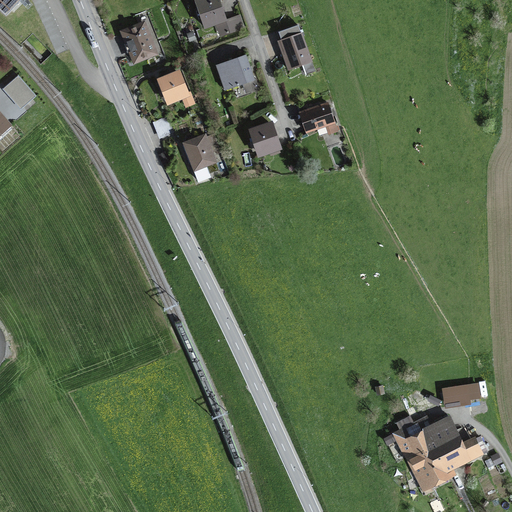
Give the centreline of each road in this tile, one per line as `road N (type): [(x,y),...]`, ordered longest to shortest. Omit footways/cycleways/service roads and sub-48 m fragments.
road 1 (secondary): [(313,511),(80,0)]
road 2 (residential): [(297,146),(239,0)]
